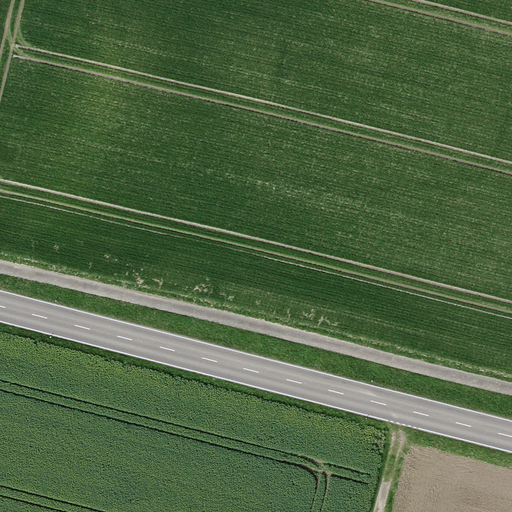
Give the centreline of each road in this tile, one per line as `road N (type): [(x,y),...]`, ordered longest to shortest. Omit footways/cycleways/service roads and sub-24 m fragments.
road 1 (primary): [(0,307),(511,438)]
road 2 (track): [(511,388),(0,268)]
